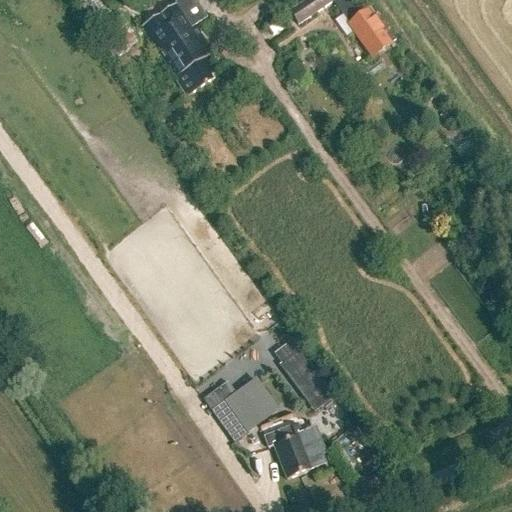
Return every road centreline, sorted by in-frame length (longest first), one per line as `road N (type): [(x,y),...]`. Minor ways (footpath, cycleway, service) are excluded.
road 1 (unknown): [(262,511),(0,146)]
road 2 (unclassified): [(375,511),(511,452)]
